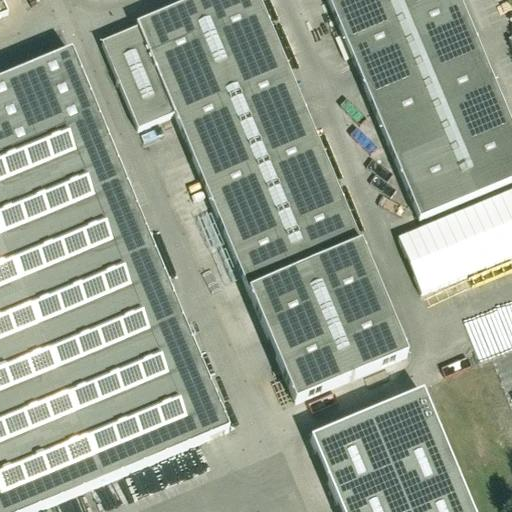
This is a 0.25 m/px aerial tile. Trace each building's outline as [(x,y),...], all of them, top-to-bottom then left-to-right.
[(407,355),(257,0),(213,0),(107,45),(143,131),(176,117),(296,402),(407,355)] [(511,180),(511,126),(459,0),(328,0),(418,219),(511,180)] [(70,57),(0,86),(0,511),(46,511),(229,437),(70,57)] [(511,260),(511,193),(398,240),(420,297),(511,260)] [(460,511),(414,402),(302,450),(328,511),(460,511)]
